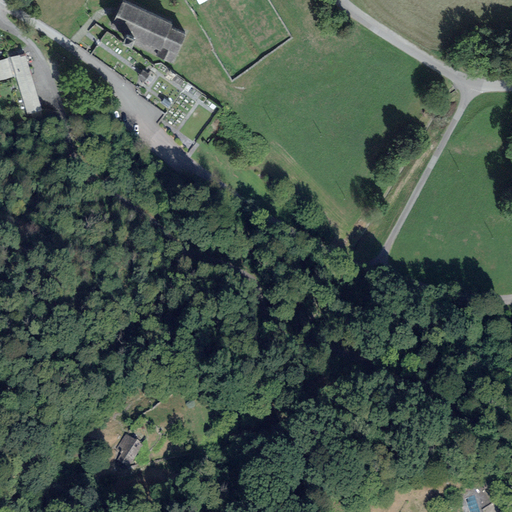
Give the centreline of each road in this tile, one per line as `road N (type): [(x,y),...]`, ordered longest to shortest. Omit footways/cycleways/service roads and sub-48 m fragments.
road 1 (residential): [(0,5),(46,74),(94,179),(176,247),(250,279),(275,332),(356,359),(461,417),(511,458)]
road 2 (unclassified): [(0,3),(70,48),(185,162),(329,256),(374,272)]
road 3 (unclassified): [(473,86),(374,272)]
road 4 (unclassified): [(340,0),(473,86)]
road 5 (unclassified): [(511,299),(436,293),(374,272)]
